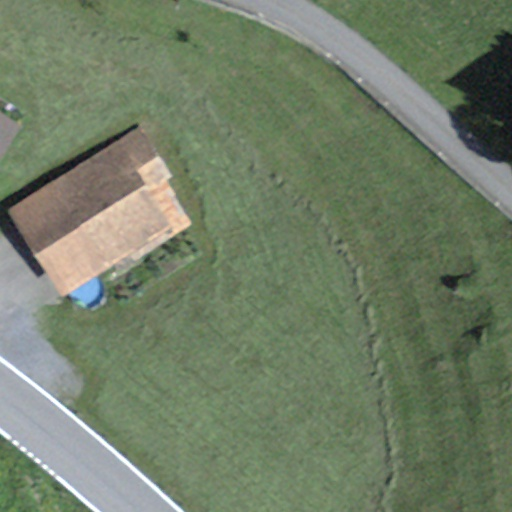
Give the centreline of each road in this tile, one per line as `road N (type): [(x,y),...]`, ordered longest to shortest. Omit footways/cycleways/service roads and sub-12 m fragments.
road 1 (unclassified): [(511,195),(340,44),(254,0)]
road 2 (tertiary): [(0,401),(123,511)]
road 3 (unknown): [(0,260),(137,192)]
